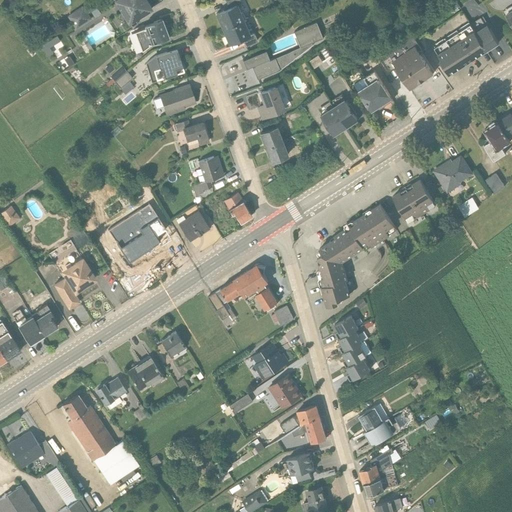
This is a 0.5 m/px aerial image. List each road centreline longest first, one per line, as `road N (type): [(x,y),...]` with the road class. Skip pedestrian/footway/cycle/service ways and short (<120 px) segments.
road 1 (primary): [(0,399),(273,224)]
road 2 (residential): [(360,511),(285,242),(273,224)]
road 3 (primary): [(273,224),(511,72)]
road 4 (residential): [(273,224),(183,0)]
